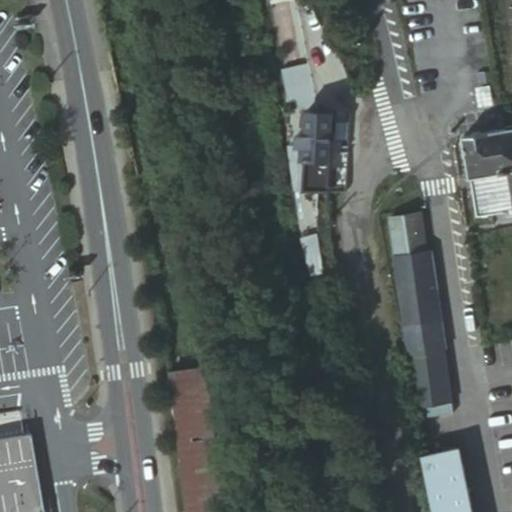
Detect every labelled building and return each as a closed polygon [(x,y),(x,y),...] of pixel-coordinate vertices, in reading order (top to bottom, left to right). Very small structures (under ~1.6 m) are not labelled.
[(128,0),(167,225),(198,220),(189,167),(159,0),(128,0)] [(304,188),(332,189),(336,112),(308,110),(308,126),(304,126),(299,130),(298,143),(307,144),(304,188)] [(511,128),(506,130),(478,134),(463,136),(469,176),(472,175),(511,169),(511,128)] [(511,215),(511,169),(472,175),(479,215),(509,211),(510,216),(511,215)] [(167,225),(189,369),(225,364),(222,339),(214,285),(204,219),(198,220),(167,225)] [(448,348),(433,254),(398,260),(412,353),(448,348)] [(225,364),(189,369),(189,370),(210,511),(247,511),(246,500),(235,424),(225,364)] [(189,369),(173,372),(179,416),(191,511),(210,511),(189,370),(189,369)] [(477,511),(465,451),(433,456),(444,511),(477,511)]
